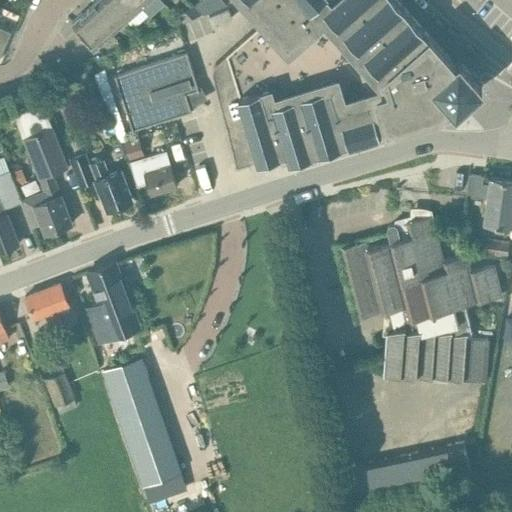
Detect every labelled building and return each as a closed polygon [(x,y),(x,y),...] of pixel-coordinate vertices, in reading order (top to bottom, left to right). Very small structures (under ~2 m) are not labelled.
[(125,18),(109,0),(93,0),(87,5),(110,31),(125,18)] [(140,4),(135,0),(109,0),(125,18),(140,4)] [(212,74),(212,75),(237,165),(280,153),(288,150),(291,159),(381,131),(380,129),(387,126),(388,127),(445,109),(455,106),(457,108),(481,86),(459,60),(454,64),(452,61),(398,0),(242,0),(249,8),(262,23),(216,62),(214,64),(213,66),(212,67),(212,69),(212,72),(212,74)] [(202,14),(192,3),(177,16),(182,22),(202,14)] [(110,31),(87,5),(72,19),(94,45),(110,31)] [(228,10),(209,17),(212,27),(231,19),(228,10)] [(0,54),(11,29),(0,24),(0,54)] [(189,49),(187,50),(117,71),(133,127),(193,109),(190,99),(203,95),(189,49)] [(38,83),(22,89),(25,97),(41,92),(38,83)] [(61,195),(54,179),(52,172),(69,166),(53,125),(52,125),(44,102),(14,114),(38,176),(43,189),(21,197),(32,226),(42,222),(46,232),(73,222),(62,194),(61,195)] [(129,158),(144,153),(139,136),(124,140),(129,158)] [(102,157),(91,161),(87,150),(69,157),(79,185),(95,179),(107,208),(134,197),(122,167),(108,172),(102,157)] [(174,184),(177,184),(168,154),(156,158),(154,152),(131,159),(139,183),(147,180),(150,192),(165,187),(166,191),(175,188),(174,184)] [(11,171),(16,184),(26,180),(22,167),(11,171)] [(0,197),(1,200),(0,200),(0,249),(20,242),(7,206),(21,201),(15,184),(16,184),(11,171),(10,169),(0,172),(0,197)] [(466,194),(488,197),(485,222),(511,225),(511,220),(511,177),(491,175),(490,182),(483,181),(484,174),(469,172),(466,194)] [(466,335),(467,330),(472,329),(465,302),(502,293),(494,262),(471,268),(467,252),(444,258),(432,213),(406,219),(410,235),(401,237),(398,225),(396,223),(394,222),(390,223),(388,226),(388,229),(391,240),(366,246),(364,239),(341,245),(359,315),(390,307),(395,328),(387,330),(383,372),(401,374),(401,373),(486,380),(490,337),(466,335)] [(487,237),(485,253),(507,256),(509,240),(487,237)] [(115,259),(88,270),(100,300),(88,305),(102,339),(140,324),(115,259)] [(68,310),(66,304),(70,303),(61,280),(25,294),(35,317),(47,313),(52,327),(63,323),(59,313),(68,310)] [(0,309),(0,340),(10,337),(0,309)] [(142,484),(183,470),(143,354),(102,368),(142,484)] [(64,369),(44,377),(56,403),(60,412),(77,405),(73,396),(75,395),(64,369)] [(4,370),(0,371),(0,415),(2,414),(0,408),(0,388),(10,385),(4,370)] [(338,466),(345,500),(471,473),(464,439),(338,466)]
